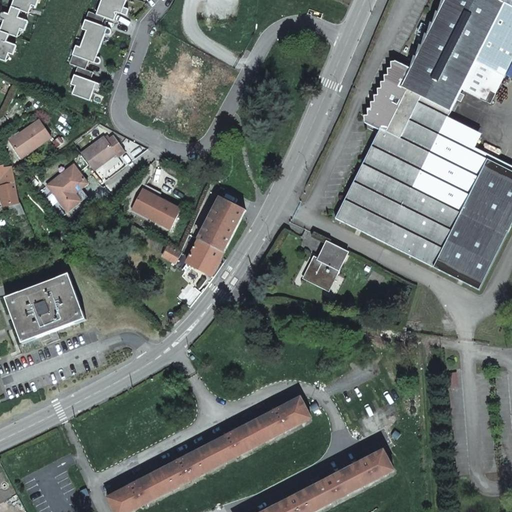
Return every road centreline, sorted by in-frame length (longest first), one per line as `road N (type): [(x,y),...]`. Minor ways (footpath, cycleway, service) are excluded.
road 1 (residential): [(0,439),(116,381),(182,337),(265,227),(355,43)]
road 2 (residential): [(355,43),(328,23),(298,17),(267,28),(203,143),(165,146),(117,122),(113,101),(143,17),(161,2)]
road 3 (unknown): [(304,211),(470,301),(491,295),(511,251)]
road 4 (unknown): [(304,211),(400,0)]
road 5 (unknown): [(271,215),(220,191),(185,253)]
